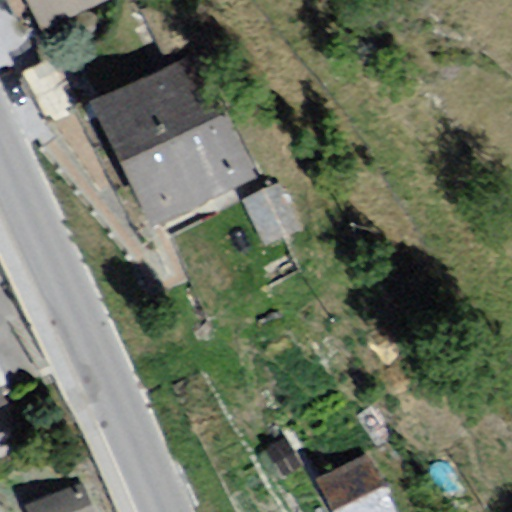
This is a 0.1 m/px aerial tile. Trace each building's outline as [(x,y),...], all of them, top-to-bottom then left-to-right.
[(22,0),(42,35),(108,0),(22,0)] [(195,59),(96,111),(158,229),(257,177),(195,59)] [(270,191),(237,207),(259,250),(291,234),(270,191)] [(0,395),(0,415),(8,412),(0,395)] [(387,511),(363,461),(316,484),(329,511),(387,511)] [(87,511),(80,491),(28,510),(28,511),(87,511)]
